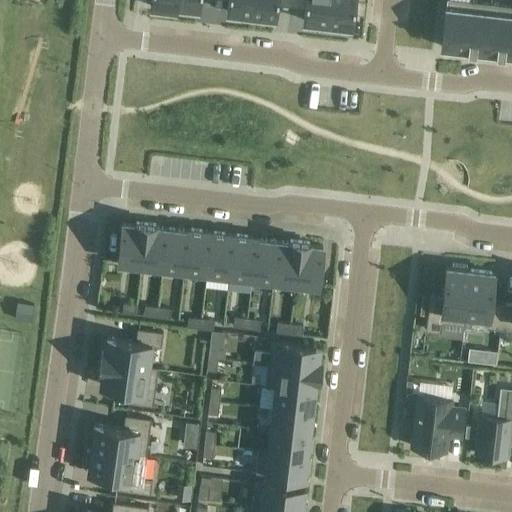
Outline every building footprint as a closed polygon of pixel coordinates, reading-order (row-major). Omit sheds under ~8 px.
[(174,5),(174,0),(150,0),(150,6),(175,8),(175,5),(174,5)] [(250,14),(251,0),(227,0),(226,11),(250,14)] [(251,0),(250,14),(274,17),(275,0),(251,0)] [(327,23),(329,0),(305,0),(303,20),(327,23)] [(365,0),(366,0),(365,0),(329,0),(327,23),(350,26),(353,0),(365,0)] [(468,0),(445,0),(441,45),(463,48),(468,0)] [(490,2),(469,0),(468,0),(463,48),(485,51),(490,2)] [(511,5),(490,2),(485,51),(506,53),(511,5)] [(121,224),(117,263),(140,266),(145,227),(145,225),(135,223),(134,226),(121,224)] [(140,266),(162,269),(166,229),(156,228),(156,226),(145,225),(145,227),(140,266)] [(162,269),(183,271),(188,232),(166,229),(162,269)] [(188,232),(183,271),(206,274),(211,233),(188,230),(188,232)] [(211,233),(206,274),(229,277),(233,235),(211,233)] [(233,235),(229,277),(251,279),(256,240),(256,238),(233,235)] [(256,240),(251,279),(273,282),(277,242),(256,240)] [(277,242),(273,282),(294,284),(299,245),(299,243),(288,241),(288,244),(277,242)] [(294,284),(318,287),(322,248),(309,246),(310,244),(299,243),(299,245),(294,284)] [(427,313),(425,329),(440,330),(441,321),(463,324),(464,319),(470,269),(466,268),(467,265),(452,264),(451,267),(446,266),(442,295),(429,294),(429,298),(429,300),(427,313)] [(470,269),(464,319),(465,319),(468,319),(486,321),(486,326),(500,328),(503,302),(490,301),(494,272),(470,269)] [(421,300),(420,312),(427,313),(429,300),(421,300)] [(33,304),(16,301),(14,318),(31,321),(33,304)] [(123,301),(121,311),(134,313),(136,303),(123,301)] [(511,303),(503,302),(500,328),(511,329),(511,303)] [(144,304),(143,314),(156,316),(157,306),(144,304)] [(157,306),(156,316),(169,317),(170,307),(157,306)] [(234,315),(232,325),(245,327),(247,317),(234,315)] [(188,316),(187,326),(199,327),(201,317),(188,316)] [(201,317),(199,327),(212,329),(214,319),(201,317)] [(247,317),(245,327),(258,328),(260,319),(247,317)] [(277,321),(275,331),(288,332),(289,322),(277,321)] [(289,322),(288,332),(301,334),(302,324),(289,322)] [(102,349),(100,359),(148,366),(151,344),(160,345),(162,331),(137,327),(135,340),(106,336),(104,349),(102,349)] [(270,339),(268,363),(319,369),(320,358),(317,358),(319,345),(270,339)] [(209,343),(208,356),(217,357),(219,344),(209,343)] [(208,356),(206,369),(216,370),(217,357),(208,356)] [(100,359),(99,370),(101,370),(99,384),(128,388),(127,401),(152,404),(157,367),(148,366),(100,359)] [(268,363),(265,384),(275,385),(314,390),(315,379),(317,379),(319,369),(268,363)] [(274,386),(272,407),(311,412),(314,390),(275,385),(274,386)] [(210,387),(209,399),(219,401),(220,388),(210,387)] [(465,423),(464,435),(472,436),(476,437),(475,447),(474,451),(474,453),(475,453),(477,453),(505,456),(506,457),(507,455),(506,455),(508,443),(509,435),(511,435),(511,388),(507,388),(503,416),(496,415),(480,413),(479,413),(478,414),(479,414),(477,425),(465,423)] [(402,416),(400,430),(412,432),(410,445),(441,449),(445,449),(447,433),(454,434),(460,435),(463,406),(450,404),(451,398),(429,395),(416,394),(413,418),(402,416)] [(209,399),(207,412),(217,414),(219,401),(209,399)] [(272,407),(270,428),(311,433),(311,432),(309,432),(311,412),(272,407)] [(94,423),(91,447),(145,454),(150,418),(125,414),(123,427),(94,423)] [(185,421),(184,429),(197,430),(197,422),(185,421)] [(267,449),(267,450),(308,455),(311,433),(270,428),(267,449)] [(205,429),(204,442),(214,444),(215,430),(205,429)] [(204,442),(202,455),(212,456),(214,444),(204,442)] [(87,449),(85,464),(88,464),(87,471),(116,475),(114,487),(149,492),(151,478),(142,477),(145,454),(91,447),(90,450),(87,449)] [(257,449),(255,471),(298,476),(306,477),(308,455),(267,450),(257,449)] [(254,481),(251,503),(302,509),(304,487),(254,481)] [(178,483),(176,496),(189,498),(191,485),(178,483)] [(199,484),(197,497),(207,498),(209,485),(199,484)] [(146,511),(147,506),(112,501),(110,511),(100,511),(82,509),(81,511),(146,511)] [(251,504),(250,511),(301,511),(302,509),(251,503),(251,504)]
